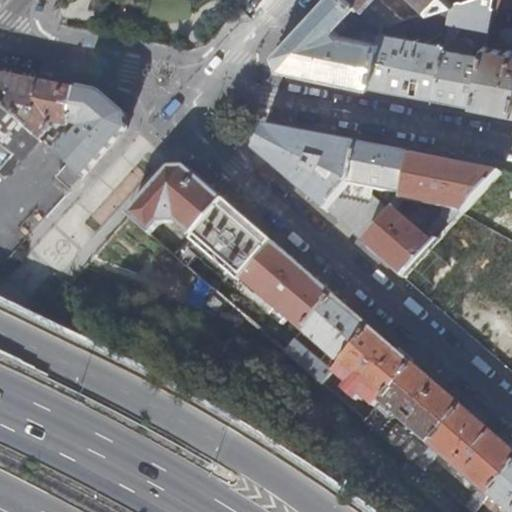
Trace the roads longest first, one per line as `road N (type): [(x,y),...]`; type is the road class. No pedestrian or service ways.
road 1 (residential): [(204,87),(195,132),(511,412)]
road 2 (trunk): [(328,511),(271,467),(0,330)]
road 3 (residential): [(511,145),(204,87)]
road 4 (trunk): [(210,511),(0,398)]
